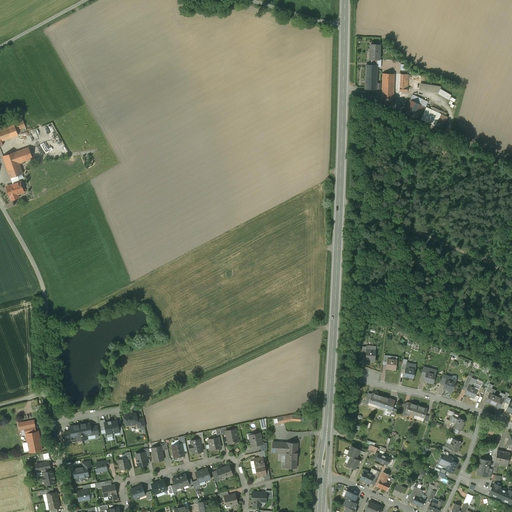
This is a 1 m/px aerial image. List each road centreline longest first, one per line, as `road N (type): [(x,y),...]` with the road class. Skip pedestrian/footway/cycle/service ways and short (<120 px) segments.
road 1 (secondary): [(344,27),(323,476)]
road 2 (unclassified): [(53,421),(39,279),(0,205)]
road 3 (track): [(333,326),(298,333),(140,405)]
road 4 (residential): [(245,511),(246,486),(226,458),(127,483),(126,511)]
road 5 (track): [(350,203),(511,274)]
